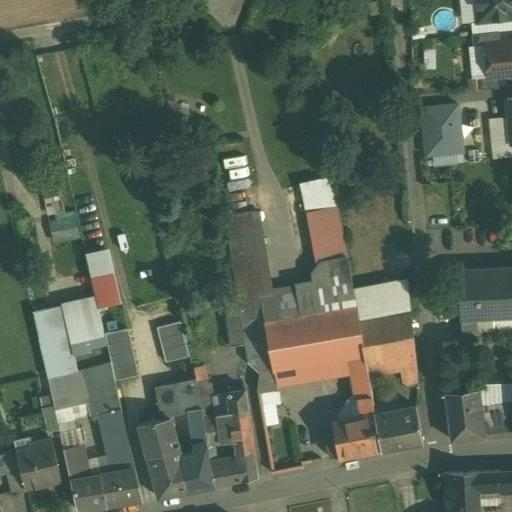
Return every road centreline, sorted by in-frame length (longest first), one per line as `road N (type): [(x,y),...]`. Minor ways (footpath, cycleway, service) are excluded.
road 1 (residential): [(439,455),(392,0)]
road 2 (unclassified): [(158,511),(439,455)]
road 3 (track): [(228,0),(0,39)]
